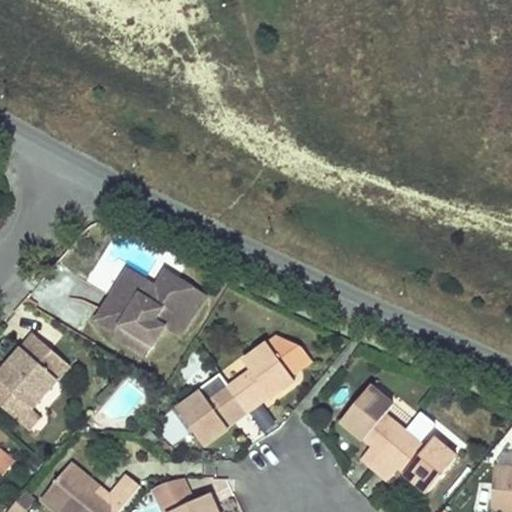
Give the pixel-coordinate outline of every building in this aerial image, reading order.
[(111,290),(119,270),(97,261),(89,282),(111,290)] [(179,281),(167,273),(157,289),(129,272),(121,284),(149,302),(162,310),(179,281)] [(98,321),(119,334),(123,328),(144,340),(151,329),(162,336),(165,330),(180,339),(206,298),(179,281),(162,310),(149,302),(121,284),(98,321)] [(144,340),(123,328),(119,334),(116,340),(147,359),(154,347),(162,336),(151,329),(144,340)] [(72,367),(35,335),(0,375),(0,404),(22,423),(34,410),(72,367)] [(270,402),(294,384),(267,348),(246,363),(254,374),(233,390),(250,414),(261,406),(259,402),(266,397),(269,400),(270,402)] [(233,390),(213,404),(205,394),(179,413),(205,450),(230,432),(228,430),(226,426),(232,422),(235,425),(250,414),(233,390)] [(397,409),(374,390),(345,426),(367,444),(372,439),(379,445),(374,450),(365,461),(375,470),(406,433),(389,419),(397,409)] [(263,405),(269,400),(266,397),(259,402),(261,406),(263,405)] [(277,424),(263,405),(261,406),(250,414),(264,433),(277,424)] [(42,417),(34,410),(22,423),(30,431),(42,417)] [(228,430),(235,425),(232,422),(226,426),(228,430)] [(421,446),(406,433),(375,470),(391,483),(401,471),(406,465),(412,472),(408,476),(431,495),(460,460),(430,436),(421,446)] [(372,439),(367,444),(374,450),(379,445),(372,439)] [(96,485),(71,464),(42,499),(56,511),(115,511),(138,486),(126,475),(109,495),(101,498),(91,490),(96,485)] [(406,465),(401,471),(408,476),(412,472),(406,465)] [(511,511),(511,472),(496,471),(491,511),(511,511)] [(214,511),(208,495),(195,501),(184,477),(154,490),(163,511),(214,511)] [(109,495),(96,485),(91,490),(101,498),(109,495)] [(25,492),(17,502),(28,511),(36,501),(25,492)] [(27,511),(28,511),(17,502),(8,511),(27,511)]
